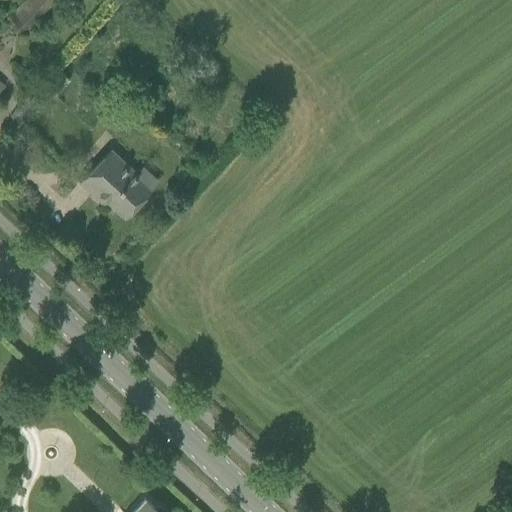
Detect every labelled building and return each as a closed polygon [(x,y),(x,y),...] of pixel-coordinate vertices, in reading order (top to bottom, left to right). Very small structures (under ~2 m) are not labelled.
[(24,0),(5,21),(17,32),(21,36),(54,0),(24,0)] [(26,70),(32,78),(42,72),(36,63),(26,70)] [(48,89),(56,96),(69,81),(61,73),(48,89)] [(149,190),(108,152),(80,182),(96,197),(99,193),(125,216),(149,190)] [(163,511),(158,508),(154,508),(144,499),(132,511),(163,511)]
